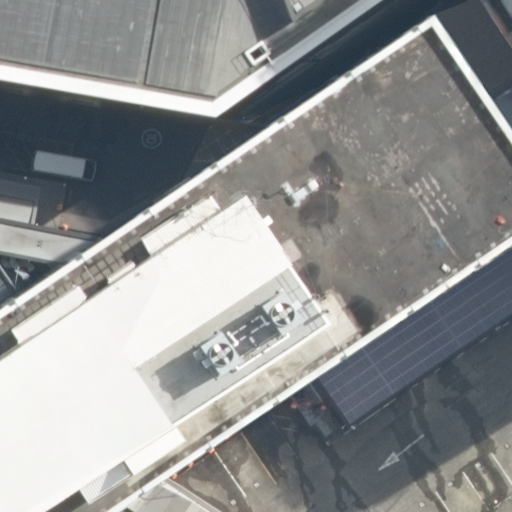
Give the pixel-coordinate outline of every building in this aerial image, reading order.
[(0,0),(0,80),(215,119),(383,0),(0,0)] [(511,252),(156,493),(184,511),(511,511),(511,70),(462,0),(454,0),(436,13),(511,123),(511,252)] [(511,0),(462,0),(511,70),(511,0)] [(511,123),(436,13),(255,136),(222,159),(217,162),(0,308),(0,511),(127,511),(156,493),(511,252),(511,123)] [(0,218),(30,225),(38,187),(0,179),(0,218)] [(30,225),(0,218),(0,307),(102,239),(30,225)] [(184,511),(156,493),(127,511),(184,511)]
